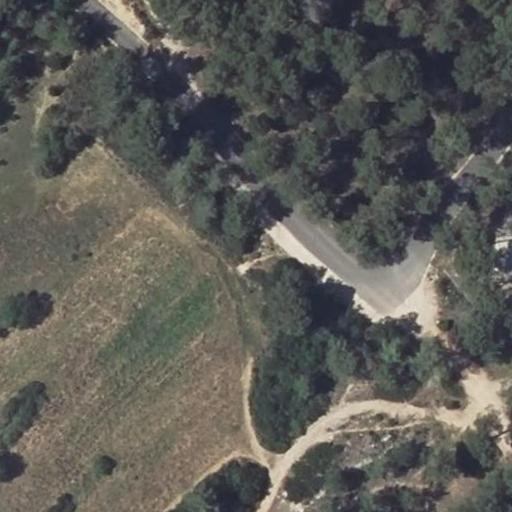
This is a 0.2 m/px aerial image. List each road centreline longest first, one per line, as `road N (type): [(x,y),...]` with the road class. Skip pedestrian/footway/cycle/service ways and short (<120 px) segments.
road 1 (unclassified): [(69,0),(344,265),(374,277),(432,238),(511,138)]
road 2 (track): [(511,446),(470,420),(354,405),(328,416),(289,453),(255,511)]
road 3 (track): [(374,277),(470,365),(477,382),(470,420)]
